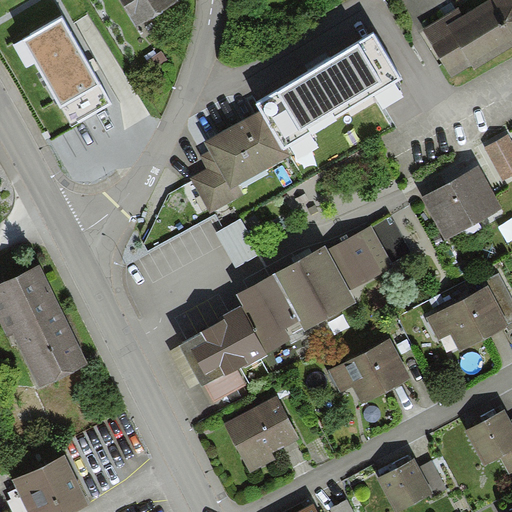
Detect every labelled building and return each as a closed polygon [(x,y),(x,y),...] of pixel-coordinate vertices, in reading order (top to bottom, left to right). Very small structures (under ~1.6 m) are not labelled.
[(179,1),(177,0),(120,0),(137,27),(179,1)] [(459,8),(423,29),(452,77),(472,66),(475,69),(511,47),(511,0),(489,0),(464,14),(459,8)] [(90,67),(63,18),(22,41),(61,111),(62,110),(72,127),(112,104),(90,67)] [(375,34),(256,103),(260,110),(205,142),(210,151),(200,157),(207,169),(190,179),(211,214),(244,195),(238,186),(291,156),(286,148),(402,81),(375,34)] [(168,61),(162,51),(145,62),(152,72),(168,61)] [(511,137),(508,131),(484,144),(503,178),(511,173),(511,137)] [(502,209),(478,166),(421,198),(445,241),(502,209)] [(236,267),(260,254),(241,219),(216,232),(236,267)] [(201,333),(180,345),(180,346),(200,382),(202,386),(204,385),(224,374),(225,377),(238,370),(243,367),(244,369),(292,343),(290,340),(357,303),(350,291),(395,267),(372,225),(328,250),(326,247),(237,295),(242,305),(222,316),(224,319),(200,332),(201,333)] [(89,364),(40,265),(0,284),(0,315),(36,390),(89,364)] [(486,280),(489,285),(509,323),(511,320),(511,298),(499,273),(486,280)] [(509,323),(489,285),(426,318),(438,341),(451,334),(460,352),(510,326),(509,323)] [(412,379),(390,338),(328,371),(340,393),(353,386),(363,405),(412,379)] [(200,382),(180,346),(171,350),(191,388),(200,382)] [(247,385),(238,370),(225,377),(224,374),(204,385),(214,403),(247,385)] [(277,396),(224,424),(250,473),(275,460),(272,453),(300,439),(277,396)] [(511,421),(511,420),(505,409),(465,430),(485,467),(500,458),(509,475),(511,473),(511,421)] [(65,455),(13,481),(28,511),(74,511),(90,505),(65,455)] [(414,458),(377,478),(395,511),(400,511),(434,494),(419,467),(414,458)] [(431,460),(419,467),(434,494),(446,488),(431,460)] [(353,511),(347,500),(329,509),(331,511),(353,511)] [(317,511),(313,503),(297,511),(317,511)]
